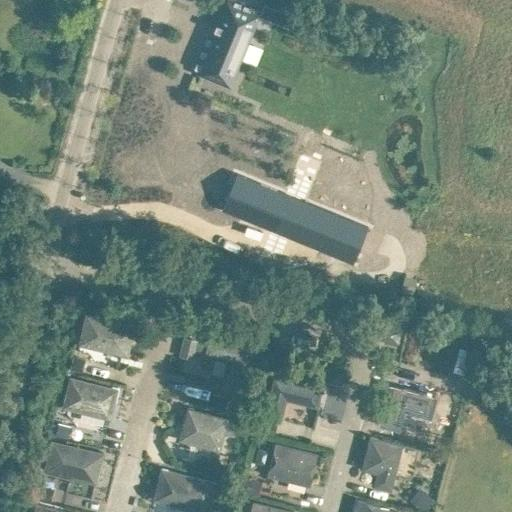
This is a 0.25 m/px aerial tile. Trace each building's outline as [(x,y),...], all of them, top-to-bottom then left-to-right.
[(194,72),(213,79),(231,87),(259,16),(261,13),(229,0),(227,0),(213,36),(210,34),(194,72)] [(277,23),(282,10),(264,3),(261,13),(259,16),(277,23)] [(220,119),(221,135),(231,135),(230,119),(220,119)] [(343,152),(342,162),(368,167),(370,157),(343,152)] [(239,172),(223,208),(270,228),(286,191),(239,172)] [(307,200),(295,229),(341,248),(338,256),(354,263),(370,226),(307,200)] [(104,294),(98,292),(95,303),(101,304),(104,294)] [(86,312),(79,345),(128,356),(136,322),(86,312)] [(193,334),(207,336),(209,316),(195,315),(193,334)] [(400,346),(404,325),(372,319),(369,337),(386,341),(385,343),(400,346)] [(470,353),(484,354),(485,327),(472,326),(470,353)] [(245,392),(256,347),(211,335),(206,353),(233,360),(226,387),(245,392)] [(82,372),(85,359),(74,356),(70,368),(82,372)] [(300,363),(298,380),(334,384),(336,366),(300,363)] [(120,387),(70,375),(63,408),(111,420),(120,387)] [(322,391),(274,378),(265,417),(282,421),(288,400),(317,407),(322,391)] [(432,411),(438,392),(399,381),(389,420),(400,423),(404,424),(409,405),(432,411)] [(229,398),(227,407),(237,410),(239,401),(229,398)] [(229,416),(188,406),(180,439),(220,450),(224,435),(235,436),(238,421),(229,420),(229,416)] [(67,438),(71,426),(59,423),(55,435),(67,438)] [(375,486),(392,490),(403,444),(370,435),(362,469),(378,473),(375,486)] [(52,439),(44,471),(97,484),(105,452),(52,439)] [(310,485),(318,453),(276,442),(268,474),(310,485)] [(210,511),(217,482),(161,466),(153,499),(201,511),(210,511)] [(52,502),(55,489),(43,485),(39,498),(52,502)] [(354,511),(388,511),(390,507),(358,498),(354,511)] [(295,511),(296,511),(253,500),(250,511),(295,511)] [(70,511),(37,503),(34,511),(70,511)]
